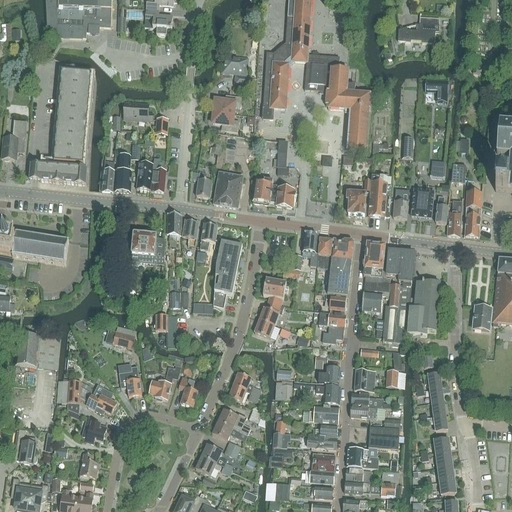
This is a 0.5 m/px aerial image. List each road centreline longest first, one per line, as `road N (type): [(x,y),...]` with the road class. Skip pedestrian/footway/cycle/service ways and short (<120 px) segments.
road 1 (residential): [(337,511),(361,234)]
road 2 (residential): [(196,432),(242,320),(260,221)]
road 3 (residential): [(467,426),(455,364),(454,247)]
road 4 (residential): [(178,209),(0,190)]
road 5 (residential): [(196,432),(149,414),(132,417),(107,511)]
road 6 (residential): [(178,209),(193,56)]
